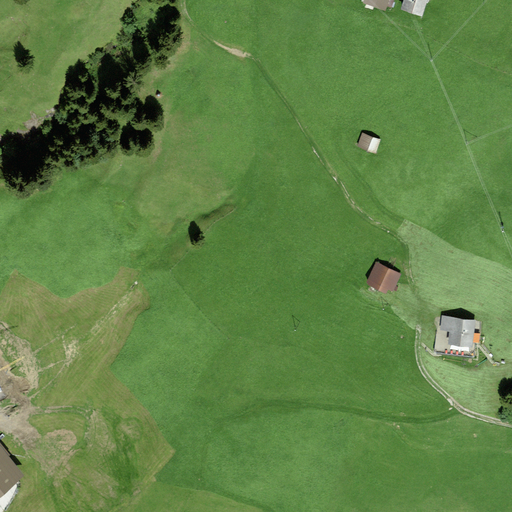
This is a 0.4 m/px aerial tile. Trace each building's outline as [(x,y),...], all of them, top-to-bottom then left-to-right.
[(390,0),(364,0),(364,2),(386,10),(390,0)] [(426,0),(403,0),(401,8),(421,15),(426,0)] [(378,141),(362,135),(358,147),(374,153),(378,141)] [(399,275),(377,264),(368,283),(390,294),(399,275)] [(475,322),(444,318),(443,329),(452,330),(450,342),(472,345),(475,322)] [(0,445),(0,497),(26,475),(0,445)]
